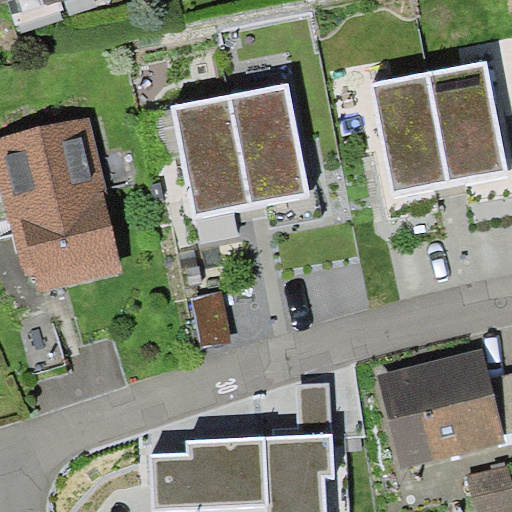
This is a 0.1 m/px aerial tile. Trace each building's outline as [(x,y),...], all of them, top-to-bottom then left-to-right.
[(488,61),(429,73),(451,185),(461,183),(510,174),(488,61)] [(451,185),(429,73),(372,84),(394,196),(443,187),(451,185)] [(288,82),(229,93),(252,206),(261,204),(310,194),(288,82)] [(252,206),(229,93),(173,104),(195,217),(243,207),(252,206)] [(90,117),(0,137),(0,186),(8,222),(11,221),(23,275),(36,273),(40,291),(123,272),(105,194),(108,193),(90,117)] [(221,292),(192,298),(202,348),(231,342),(221,292)] [(490,378),(482,348),(430,361),(377,374),(401,469),(499,445),(506,443),(503,433),(490,378)] [(511,373),(490,378),(503,433),(511,431),(511,373)] [(300,428),(300,435),(331,434),(329,384),(297,385),(300,428)] [(272,436),(265,436),(268,505),(267,511),(328,511),(327,478),(335,477),(333,434),(331,434),(300,435),(288,435),(272,436)] [(268,505),(265,436),(186,439),(187,453),(151,454),(153,509),(268,505)] [(511,482),(508,465),(467,474),(475,511),(507,511),(511,511),(511,482)]
